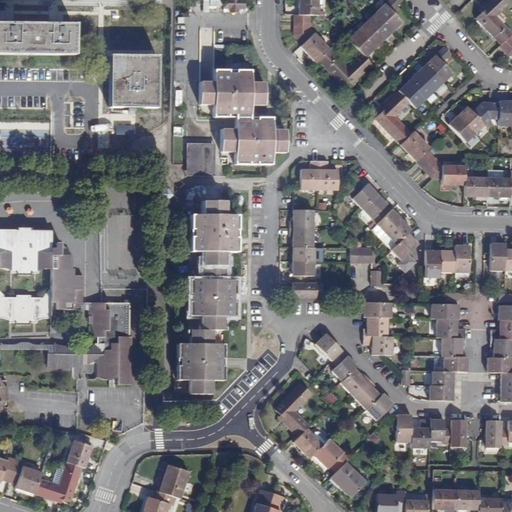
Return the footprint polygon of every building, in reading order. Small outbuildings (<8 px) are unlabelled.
[(224,0),(225,2),(221,2),(221,9),(227,9),(227,13),(236,13),(236,9),(242,9),(242,0),(224,0)] [(298,0),(298,14),(310,14),(318,14),(318,0),(298,0)] [(388,0),(375,12),(393,31),(402,21),(392,10),(402,1),(401,0),(388,0)] [(500,44),(510,35),(511,34),(495,16),(509,3),(506,0),(488,0),(483,5),(486,8),(475,18),(500,44)] [(366,21),(383,40),(393,31),(375,12),(366,21)] [(294,23),(310,23),(310,14),(298,14),(294,14),(294,23)] [(48,24),(14,24),(10,24),(10,22),(9,21),(8,21),(4,20),(4,24),(0,23),(0,51),(72,52),(72,25),(58,24),(58,20),(54,21),(53,22),(53,23),(53,24),(48,24)] [(383,40),(366,21),(357,30),(374,48),(383,40)] [(294,23),(293,35),(310,28),(310,23),(294,23)] [(301,44),(313,32),(310,28),(293,35),(301,44)] [(361,52),(365,57),(374,48),(357,30),(348,39),(361,52)] [(313,32),(301,44),(299,46),(315,63),(318,60),(329,49),(313,32)] [(507,56),(511,43),(511,37),(510,35),(500,44),(498,46),(507,56)] [(441,63),(450,54),(443,47),(434,55),(425,64),(442,82),(451,73),(441,63)] [(365,57),(361,52),(346,66),(329,49),(318,60),(343,86),(355,76),(357,78),(372,64),(365,57)] [(154,56),(112,55),(112,108),(153,109),(154,56)] [(442,82),(425,64),(416,73),(433,90),(442,82)] [(262,83),(248,83),(248,71),(196,71),(196,92),(210,92),(210,105),(225,105),(226,101),(233,102),(233,105),(233,117),(219,117),(219,146),(233,146),(232,159),(269,159),(269,146),(283,146),(283,124),(269,124),(269,111),(255,111),(255,115),(247,115),(248,111),(248,106),(248,105),(248,99),(262,99),(262,83)] [(424,99),(433,90),(416,73),(407,82),(424,99)] [(414,108),(424,99),(407,82),(397,91),(408,102),(414,108)] [(376,116),(401,142),(413,131),(396,114),(408,102),(397,91),(382,106),(384,108),(376,116)] [(497,126),(510,126),(510,101),(497,101),(497,103),(489,102),(489,119),(497,120),(497,126)] [(474,133),(489,119),(489,102),(480,102),(471,111),(465,106),(457,115),(474,133)] [(465,142),(474,133),(457,115),(447,123),(465,142)] [(416,159),(426,149),(431,146),(415,129),(413,131),(401,142),(416,159)] [(207,165),(213,157),(213,138),(207,131),(191,131),(185,138),(185,158),(190,165),(207,165)] [(420,167),(432,155),(426,149),(416,159),(414,161),(420,167)] [(425,172),(437,161),(432,155),(420,167),(425,172)] [(300,189),(318,189),(319,161),(310,160),(310,169),(300,169),(300,189)] [(319,161),(318,189),(337,190),(338,169),(328,170),(327,160),(319,161)] [(432,179),(441,180),(441,165),(437,161),(425,172),(432,179)] [(441,165),(441,180),(441,185),(464,186),(464,177),(464,165),(441,165)] [(487,197),(487,177),(464,177),(464,186),(464,196),(487,197)] [(510,194),(510,178),(487,177),(487,197),(510,197),(510,194)] [(361,209),(376,194),(366,184),(362,188),(357,183),(346,193),(361,209)] [(375,224),(386,213),(382,208),(386,204),(376,194),(361,209),(375,224)] [(235,281),(223,280),(223,253),(235,253),(236,216),(223,216),(223,202),(202,202),(202,216),(189,216),(189,229),(192,229),(192,237),(189,237),(189,252),(201,252),(201,280),(189,280),(189,293),(192,293),(191,302),(189,302),(188,316),(201,316),(200,330),(190,330),(189,344),(177,344),(177,358),(180,358),(180,365),(177,365),(177,380),(189,381),(189,394),(212,394),(212,381),(224,381),(224,366),(221,365),(221,359),(224,359),(224,345),(212,345),(212,331),(223,331),(223,317),(236,317),(236,302),(233,302),(233,294),(235,295),(235,281)] [(288,228),(313,228),(313,209),(293,209),(293,220),(288,220),(288,228)] [(391,209),(386,213),(375,224),(385,234),(400,219),(391,209)] [(410,230),(400,219),(385,234),(394,245),(407,232),(410,230)] [(0,317),(2,318),(9,321),(9,323),(16,323),(15,326),(30,326),(30,323),(37,323),(37,321),(44,318),(50,318),(51,304),(56,304),(56,311),(65,311),(65,304),(74,304),(74,311),(84,311),(84,304),(84,276),(75,276),(75,270),(72,269),(72,256),(61,256),(61,243),(54,243),(54,248),(51,248),(51,230),(31,230),(31,227),(16,227),(16,229),(0,229),(0,317)] [(292,235),(292,247),(313,247),(313,228),(288,228),(288,235),(292,235)] [(418,244),(407,232),(394,245),(391,248),(401,260),(408,253),(418,244)] [(61,256),(72,256),(61,243),(61,256)] [(454,248),(453,269),(468,269),(468,259),(468,253),(468,243),(454,243),(454,248)] [(504,270),(505,248),(505,243),(490,243),(490,254),(489,260),(489,270),(504,270)] [(292,261),(314,261),(314,247),(313,247),(292,247),(292,261)] [(349,263),(356,263),(357,247),(349,247),(349,262),(349,263)] [(363,248),(363,263),(371,262),(372,247),(363,248)] [(439,269),(439,248),(425,248),(424,263),(424,274),(439,275),(439,269)] [(453,269),(454,248),(439,248),(439,269),(453,269)] [(314,261),(292,261),(292,282),(308,282),(308,274),(314,274),(314,261)] [(370,286),(379,286),(379,272),(370,272),(370,276),(370,286)] [(315,283),(308,282),(292,282),(292,297),(315,298),(315,283)] [(498,294),(498,301),(511,301),(511,293),(504,294),(498,294)] [(97,339),(99,339),(99,345),(106,345),(106,354),(96,362),(98,364),(98,378),(100,378),(101,379),(102,379),(104,380),(107,380),(110,380),(114,380),(115,379),(117,379),(117,377),(119,378),(119,384),(133,385),(134,337),(131,337),(131,302),(126,302),(126,304),(90,304),(90,311),(90,325),(92,325),(97,339)] [(367,317),(385,317),(388,317),(388,303),(363,302),(363,317),(367,317)] [(437,318),(456,319),(458,319),(458,304),(431,303),(431,318),(437,318)] [(498,320),(499,320),(511,320),(511,305),(498,305),(498,320)] [(385,317),(367,317),(366,328),(363,328),(363,336),(384,336),(385,317)] [(436,337),(441,338),(465,338),(465,329),(456,329),(456,319),(437,318),(436,337)] [(511,320),(499,320),(499,330),(490,330),(490,338),(511,339),(511,320)] [(331,360),(341,350),(325,332),(315,343),(331,360)] [(384,336),(363,336),(363,345),(371,345),(371,354),(380,355),(390,355),(391,337),(384,336)] [(465,338),(441,338),(440,356),(443,356),(461,356),(461,346),(465,346),(465,338)] [(511,339),(490,338),(490,347),(493,347),(493,357),(510,357),(511,357),(511,339)] [(0,350),(49,351),(49,369),(71,370),(83,363),(91,363),(92,365),(96,362),(106,354),(106,345),(99,345),(98,345),(90,352),(66,347),(66,345),(53,344),(53,347),(38,346),(31,344),(22,344),(16,346),(0,345),(0,350)] [(356,365),(341,350),(331,360),(335,365),(332,369),(341,379),(353,368),(356,365)] [(443,371),(453,371),(466,372),(467,357),(461,356),(443,356),(443,371)] [(501,372),(510,372),(510,357),(493,357),(487,357),(487,372),(501,372)] [(352,395),(369,379),(364,373),(361,376),(353,368),(341,379),(339,381),(352,395)] [(401,385),(408,385),(409,370),(409,369),(401,369),(401,380),(401,385)] [(432,371),(431,385),(453,386),(453,371),(443,371),(432,371)] [(511,372),(510,372),(501,372),(500,387),(511,386),(511,372)] [(369,379),(352,395),(365,409),(379,395),(372,388),(375,385),(369,379)] [(298,437),(306,429),(309,425),(295,412),(311,395),(300,383),(274,409),(285,420),(283,423),(298,437)] [(453,401),(453,386),(431,385),(428,385),(429,400),(453,401)] [(511,386),(500,387),(500,402),(511,402),(511,386)] [(331,392),(327,398),(335,404),(339,398),(331,392)] [(382,393),(379,395),(365,409),(379,425),(387,418),(382,413),(392,403),(382,393)] [(395,441),(409,441),(410,429),(410,418),(410,414),(395,414),(395,415),(394,418),(395,441)] [(420,429),(410,429),(409,441),(409,449),(428,450),(428,442),(428,419),(421,418),(420,429)] [(443,419),(428,419),(428,442),(444,443),(444,446),(449,446),(450,428),(443,429),(443,419)] [(450,419),(450,428),(449,446),(449,450),(464,450),(465,437),(465,431),(465,420),(450,419)] [(499,446),(500,429),(500,420),(485,420),(485,450),(499,451),(499,446)] [(507,429),(500,429),(499,446),(505,446),(505,443),(511,443),(511,420),(507,420),(507,429)] [(313,455),(323,445),(306,429),(298,437),(293,443),(309,459),(313,455)] [(335,473),(346,462),(352,456),(345,450),(343,453),(328,439),(323,445),(313,455),(327,469),(330,467),(335,473)] [(74,441),(66,463),(81,468),(84,469),(91,447),(74,441)] [(8,483),(16,461),(8,458),(7,462),(0,459),(0,483),(1,480),(8,483)] [(16,461),(8,483),(15,485),(15,488),(34,495),(39,479),(41,473),(22,467),(23,463),(16,461)] [(346,462),(335,473),(330,479),(350,498),(365,482),(346,462)] [(39,479),(34,495),(54,501),(55,498),(70,502),(81,468),(66,463),(60,481),(49,477),(47,482),(39,479)] [(159,492),(176,498),(180,499),(189,473),(168,466),(159,492)] [(266,511),(273,494),(260,490),(253,511),(266,511)] [(455,509),(455,490),(432,490),(432,509),(455,509)] [(478,491),(455,490),(455,509),(478,510),(478,498),(478,491)] [(176,498),(159,492),(154,491),(151,499),(148,498),(143,511),(167,511),(170,505),(173,506),(176,498)] [(404,511),(404,501),(405,491),(396,491),(396,495),(376,495),(375,511),(404,511)] [(266,511),(279,511),(284,498),(273,494),(266,511)] [(478,511),(501,511),(501,503),(501,499),(478,498),(478,510),(478,511)] [(426,511),(427,501),(404,501),(404,511),(426,511)] [(511,511),(511,502),(501,503),(501,511),(511,511)]
